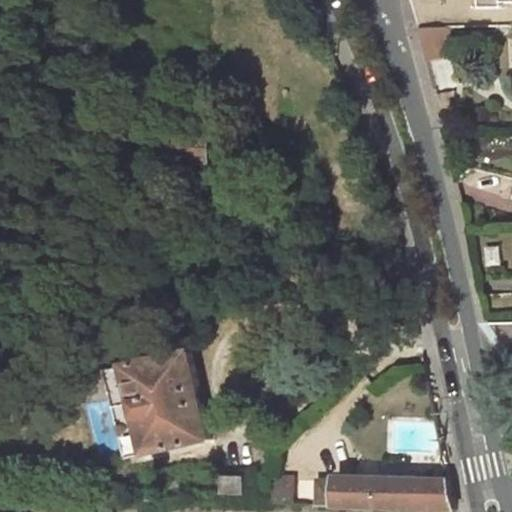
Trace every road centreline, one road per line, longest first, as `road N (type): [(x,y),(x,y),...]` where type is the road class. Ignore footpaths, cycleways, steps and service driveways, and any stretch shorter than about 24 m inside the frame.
road 1 (primary): [(477,435),(447,290),(370,39)]
road 2 (unknown): [(453,317),(376,369),(294,455)]
